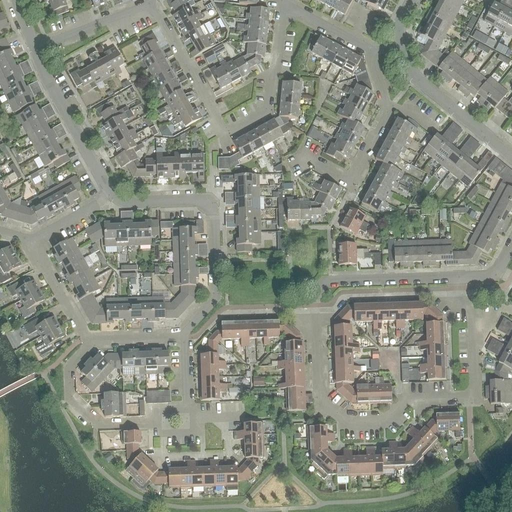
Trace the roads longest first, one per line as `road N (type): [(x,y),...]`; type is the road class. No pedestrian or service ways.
road 1 (residential): [(315,310),(323,403),(347,425),(386,424),(408,400),(475,398),(472,317),(456,296),(455,277)]
road 2 (residential): [(282,1),(267,110),(224,134),(146,5)]
road 3 (residential): [(184,337),(217,297),(214,208),(204,199),(127,202),(112,195)]
road 4 (residential): [(112,195),(33,48)]
road 5 (residential): [(157,422),(100,425),(69,397),(68,368),(88,340)]
road 6 (residential): [(511,157),(416,79),(401,43)]
road 7 (residential): [(315,310),(323,282),(455,277)]
road 8 (residential): [(349,181),(387,111),(370,49)]
road 9 (residential): [(33,48),(146,5)]
